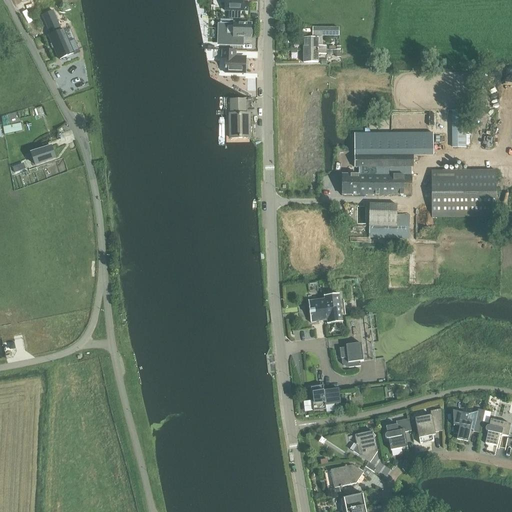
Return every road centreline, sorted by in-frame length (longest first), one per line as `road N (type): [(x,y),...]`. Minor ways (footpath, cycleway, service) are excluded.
road 1 (unclassified): [(305,511),(277,328),(271,0)]
road 2 (unclassified): [(104,280),(96,197),(77,128),(7,0)]
road 3 (unclassified): [(151,511),(112,344)]
road 4 (residential): [(389,511),(388,484),(410,460),(445,455),(511,466)]
